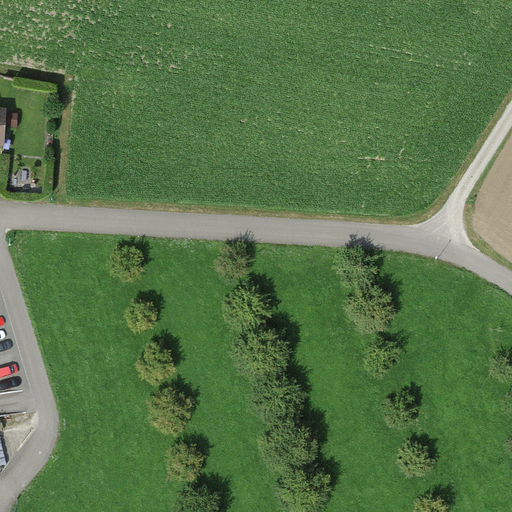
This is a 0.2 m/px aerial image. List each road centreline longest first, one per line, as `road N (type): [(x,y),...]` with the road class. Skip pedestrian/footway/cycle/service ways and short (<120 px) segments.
road 1 (unclassified): [(0,214),(392,237),(441,247),(511,283)]
road 2 (unknown): [(0,277),(35,386),(26,445),(0,487)]
road 3 (track): [(511,113),(463,192),(441,247)]
